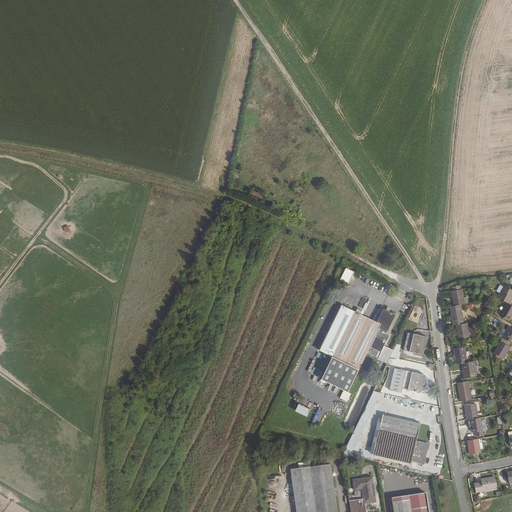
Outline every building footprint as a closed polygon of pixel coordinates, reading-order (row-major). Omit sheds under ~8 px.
[(252,190),(249,195),(264,202),(266,196),(252,190)] [(351,284),(354,271),(345,268),(341,280),(351,284)] [(451,291),(454,306),(461,305),(465,304),(464,297),(462,289),(461,289),(460,285),(452,287),(453,291),(451,291)] [(511,290),(504,286),(497,297),(507,303),(509,304),(511,298),(511,296),(511,295),(511,290)] [(507,303),(499,315),(509,321),(511,316),(511,305),(509,304),(507,303)] [(332,357),(321,379),(348,392),(367,353),(378,358),(378,359),(387,363),(390,357),(393,350),(384,346),(390,335),(383,332),(383,330),(386,332),(394,316),(383,310),(380,316),(376,314),(373,320),(360,314),(362,310),(357,308),(355,312),(341,305),(319,350),(332,357)] [(415,305),(408,319),(416,323),(423,309),(415,305)] [(454,306),(450,307),(453,325),(455,325),(464,323),(461,305),(454,306)] [(464,323),(455,325),(458,338),(470,337),(467,323),(464,323)] [(511,328),(509,326),(502,338),(511,343),(511,328)] [(404,350),(423,355),(427,337),(408,333),(404,350)] [(501,341),(494,353),(496,355),(503,358),(503,359),(510,347),(501,341)] [(399,359),(401,352),(399,351),(401,345),(396,344),(393,350),(390,357),(398,358),(399,359)] [(454,348),(456,364),(462,363),(467,362),(465,346),(454,348)] [(396,365),(398,358),(390,357),(387,363),(396,365)] [(467,362),(462,363),(464,378),(476,376),(474,361),(467,362)] [(321,378),(323,370),(313,367),(310,375),(321,378)] [(394,368),(389,390),(401,393),(402,388),(421,393),(425,375),(394,368)] [(469,381),(457,383),(460,401),(472,400),(469,381)] [(373,391),(342,455),(350,457),(381,393),(373,391)] [(476,404),(464,405),(467,420),(470,419),(478,418),(476,404)] [(376,442),(373,455),(411,464),(412,461),(424,464),(429,444),(416,441),(420,423),(383,414),(381,423),(378,422),(376,429),(379,430),(377,437),(374,436),(373,442),(376,442)] [(478,418),(470,419),(472,432),(475,432),(483,430),(481,417),(478,418)] [(479,439),(467,441),(469,454),(481,452),(480,449),(479,443),(479,439)] [(310,467),(316,511),(337,511),(331,465),(310,467)] [(316,511),(310,467),(303,468),(290,470),(296,511),(316,511)] [(268,479),(268,485),(282,484),(282,476),(273,476),(273,479),(268,479)] [(363,499),(348,501),(350,511),(364,511),(364,504),(376,502),(372,477),(353,480),(355,490),(362,489),(363,499)] [(481,482),(474,483),(476,493),(497,489),(494,477),(481,479),(481,482)] [(429,511),(426,491),(391,496),(393,511),(429,511)]
